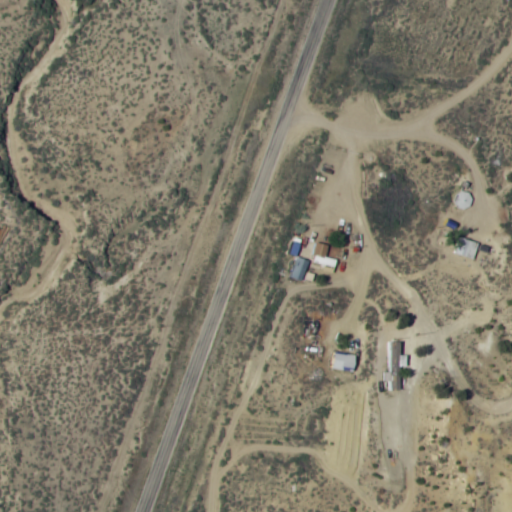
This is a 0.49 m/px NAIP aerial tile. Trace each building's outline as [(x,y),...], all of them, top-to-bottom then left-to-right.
[(453,199),(461,211),(474,202),(465,190),(453,199)] [(476,241),(457,242),(457,258),(477,257),(476,241)] [(308,263),(297,259),(291,279),(302,282),(308,263)] [(389,373),(397,373),(397,344),(389,344),(389,373)] [(355,373),(357,356),(332,353),(331,370),(355,373)]
